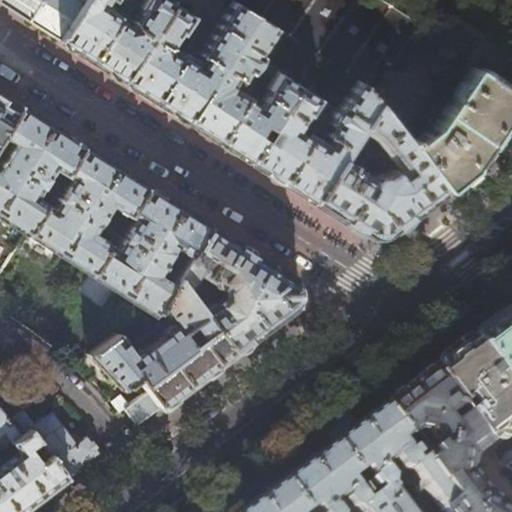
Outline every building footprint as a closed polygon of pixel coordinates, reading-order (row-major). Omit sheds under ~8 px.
[(26,20),(38,0),(0,0),(0,3),(8,8),(26,20)] [(38,0),(26,20),(42,30),(57,40),(82,0),(38,0)] [(113,0),(82,0),(57,40),(85,57),(121,80),(170,4),(164,0),(142,0),(137,9),(139,11),(130,25),(124,27),(116,22),(117,20),(117,17),(119,14),(114,10),(111,14),(107,10),(103,12),(101,14),(94,9),(96,6),(101,5),(104,0),(107,0),(112,2),(113,0)] [(229,0),(229,1),(230,2),(252,16),(273,29),(315,56),(354,81),(359,84),(366,94),(375,87),(377,86),(416,25),(391,8),(378,0),(229,0)] [(184,121),(252,16),(230,2),(195,56),(201,59),(197,65),(198,73),(197,75),(188,70),(191,65),(178,56),(176,60),(167,54),(167,49),(177,33),(180,35),(191,17),(170,4),(121,80),(150,99),(184,121)] [(256,56),(273,29),(252,16),(184,121),(215,140),(247,161),(261,140),(253,134),(259,124),(267,130),(296,87),(266,68),(255,84),(264,91),(254,106),(233,93),(228,94),(226,96),(224,94),(233,80),(239,83),(244,75),(248,77),(253,72),(257,65),(260,58),(256,56)] [(409,141),(405,144),(443,191),(472,167),(471,166),(511,104),(511,95),(470,67),(429,130),(412,144),(409,141)] [(375,105),(366,94),(359,84),(354,81),(338,107),(335,106),(333,108),(330,111),(326,116),(323,123),(326,126),(320,136),(324,138),(314,153),(312,151),(313,148),(312,144),(290,129),(300,113),(306,117),(316,100),(296,87),(267,130),(275,134),(268,144),(261,140),(247,161),(283,183),(311,201),(375,105)] [(378,92),(375,87),(366,94),(375,105),(397,134),(406,126),(379,91),(378,92)] [(0,92),(0,129),(17,103),(0,92)] [(44,120),(17,103),(0,129),(0,134),(10,141),(0,156),(0,217),(24,232),(43,202),(44,201),(30,192),(47,166),(61,174),(62,173),(80,143),(44,120)] [(443,191),(405,144),(397,134),(375,105),(311,201),(334,216),(362,234),(387,233),(443,191)] [(268,144),(275,134),(267,130),(261,140),(268,144)] [(112,164),(80,143),(62,173),(68,177),(50,206),(43,202),(24,232),(88,272),(106,242),(107,241),(91,231),(108,204),(124,214),(125,213),(143,184),(112,164)] [(171,202),(143,184),(125,213),(131,218),(113,246),(106,242),(88,272),(44,341),(72,364),(85,352),(114,332),(122,326),(147,310),(156,304),(160,301),(170,285),(153,274),(172,247),(188,256),(207,225),(171,202)] [(207,225),(188,256),(175,276),(195,303),(201,298),(188,281),(194,272),(221,288),(222,296),(212,304),(208,299),(198,306),(232,352),(236,348),(271,321),(293,304),(295,304),(293,279),(292,279),(207,225)] [(175,276),(170,285),(160,301),(156,304),(168,321),(158,329),(161,333),(141,349),(135,347),(129,351),(114,332),(85,352),(120,388),(135,376),(146,391),(159,407),(197,378),(232,352),(198,306),(195,303),(175,276)] [(511,305),(501,313),(470,337),(511,390),(511,305)] [(147,310),(122,326),(127,333),(151,317),(147,310)] [(511,390),(470,337),(452,350),(429,367),(482,437),(495,428),(502,428),(511,418),(511,390)] [(391,396),(382,403),(406,436),(422,457),(451,496),(441,504),(447,511),(511,511),(511,509),(485,494),(468,473),(470,455),(486,443),(482,437),(429,367),(418,376),(407,384),(391,396)] [(148,415),(159,407),(146,391),(124,408),(135,425),(148,415)] [(397,443),(406,436),(382,403),(356,422),(331,441),(356,474),(364,468),(369,474),(366,476),(370,481),(373,479),(380,488),(371,494),(384,511),(412,511),(388,480),(398,472),(404,480),(408,480),(416,474),(436,501),(440,505),(441,504),(451,496),(422,457),(413,464),(406,454),(410,451),(405,446),(402,449),(397,443)] [(0,448),(9,442),(27,428),(31,426),(23,416),(20,414),(8,423),(0,412),(0,448)] [(31,426),(27,428),(66,478),(83,464),(99,452),(86,435),(74,445),(59,426),(48,412),(31,426)] [(509,446),(511,443),(511,418),(502,428),(495,428),(482,437),(486,443),(497,456),(509,446)] [(27,428),(9,442),(18,455),(0,468),(0,511),(20,511),(36,501),(66,478),(27,428)] [(348,479),(356,474),(331,441),(311,456),(280,480),(304,511),(314,505),(319,511),(318,511),(345,511),(355,505),(360,511),(384,511),(371,494),(364,500),(358,491),(360,488),(356,483),(353,485),(348,479)] [(304,511),(280,480),(255,500),(240,510),(241,511),(304,511)]
